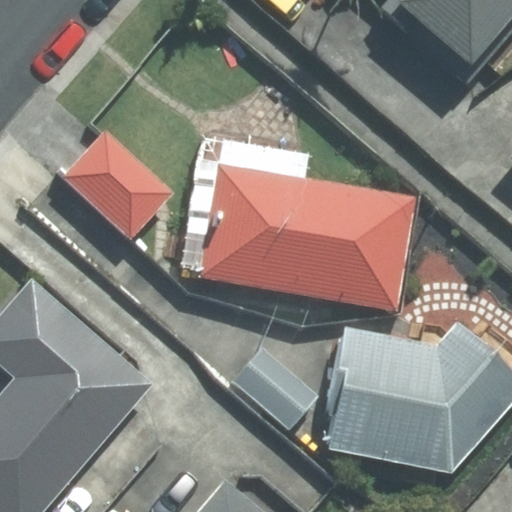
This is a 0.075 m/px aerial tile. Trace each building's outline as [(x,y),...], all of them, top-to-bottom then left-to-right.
[(511,0),(400,0),(394,7),(475,79),(511,37),(511,0)] [(172,194),(103,131),(61,177),(130,240),(172,194)] [(308,150),(202,138),(183,270),(206,273),(204,286),(394,313),(410,200),(303,185),(308,150)] [(49,511),(156,394),(31,281),(0,316),(0,511),(49,511)] [(511,403),(511,378),(456,325),(434,347),(345,333),(325,453),(455,475),(511,403)] [(315,399),(247,342),(221,373),(289,430),(315,399)] [(251,511),(224,488),(203,511),(251,511)]
